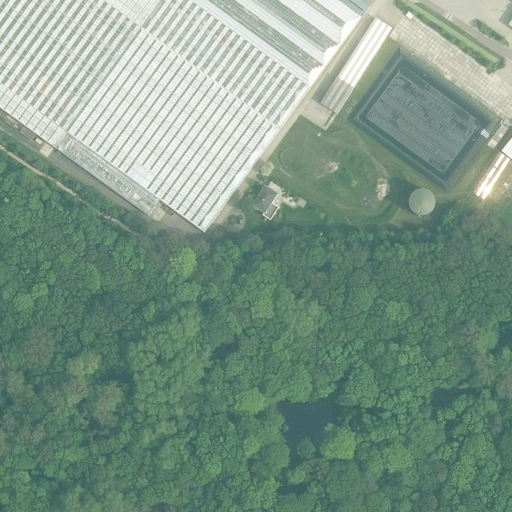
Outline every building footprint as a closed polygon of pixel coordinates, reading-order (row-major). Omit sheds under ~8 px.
[(0,0),(0,108),(56,149),(128,202),(149,217),(160,202),(202,233),(204,234),(311,88),(362,19),(337,0),(0,0)] [(337,0),(362,19),(370,9),(365,5),(358,0),(337,0)] [(356,48),(320,105),(337,116),(391,30),(375,19),(356,48)] [(439,103),(442,93),(403,66),(392,82),(398,87),(399,90),(393,90),(395,92),(391,99),(380,96),(369,112),(370,121),(373,123),(371,130),(362,130),(379,142),(382,137),(382,132),(382,131),(392,130),(394,127),(403,134),(405,134),(412,138),(420,137),(424,126),(425,136),(429,139),(428,126),(434,117),(434,115),(433,103),(439,103)] [(31,141),(35,136),(23,127),(19,133),(31,141)] [(511,159),(511,139),(502,152),(511,159)] [(441,187),(446,190),(476,154),(471,150),(441,187)] [(498,153),(473,193),(484,200),(509,160),(498,153)] [(270,204),(275,195),(279,189),(270,183),(265,189),(264,188),(252,206),(264,214),(262,217),(270,222),(278,209),(270,204)]
